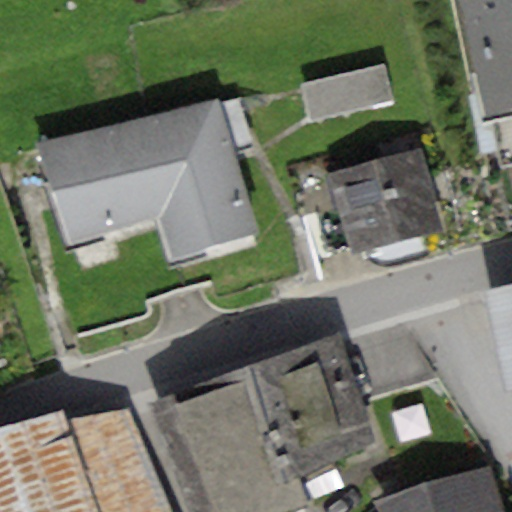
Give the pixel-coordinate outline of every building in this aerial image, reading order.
[(511,0),(461,0),(488,133),(511,128),(511,0)] [(314,114),(399,104),(394,64),(309,74),(314,114)] [(219,96),(42,149),(71,244),(158,219),(170,260),(260,234),(219,96)] [(412,153),(330,174),(352,260),(434,240),(412,153)] [(511,287),(485,293),(508,391),(511,390),(511,287)] [(342,357),(162,420),(194,511),(301,511),(293,487),(377,457),(342,357)] [(157,511),(123,423),(0,452),(0,511),(157,511)] [(509,511),(491,466),(372,501),(378,511),(509,511)]
